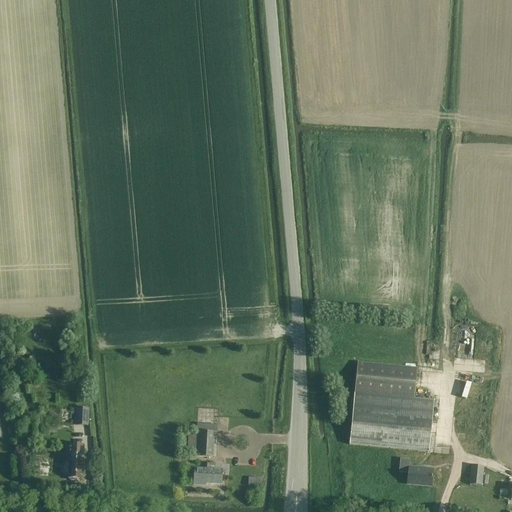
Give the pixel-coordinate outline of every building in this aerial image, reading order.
[(414,399),(417,369),(414,369),(357,363),(349,445),(428,453),(433,400),(414,399)] [(76,408),(76,425),(88,425),(89,409),(86,409),(76,408)] [(217,425),(197,424),(195,457),(215,458),(217,425)] [(68,475),(68,479),(69,479),(70,481),(75,481),(76,479),(82,480),(83,460),(81,460),(81,456),(84,456),(84,446),(82,446),(69,445),(69,454),(71,454),(71,459),(68,459),(68,463),(65,463),(65,465),(63,466),(63,471),(64,473),(64,475),(68,475)] [(400,460),(399,472),(407,473),(406,484),(431,487),(432,470),(408,468),(409,461),(400,460)] [(194,486),(201,486),(201,484),(220,485),(221,470),(215,469),(215,464),(206,464),(206,469),(195,468),(194,486)] [(481,486),(483,468),(471,466),(469,485),(481,486)] [(248,478),(248,486),(262,487),(262,478),(248,478)]
